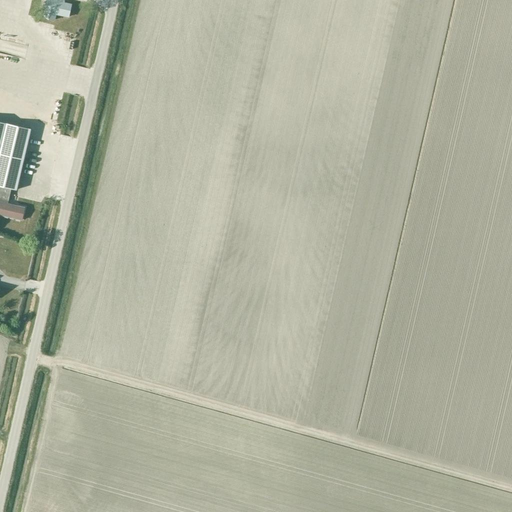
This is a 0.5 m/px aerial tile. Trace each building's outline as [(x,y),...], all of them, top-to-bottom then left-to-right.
[(12,0),(4,0),(3,3),(20,10),(23,4),(12,0)] [(45,0),(45,4),(43,4),(42,7),(44,7),(41,19),(53,22),(55,16),(67,19),(70,6),(60,3),(61,2),(53,0),(45,0)] [(0,45),(28,51),(30,40),(0,34),(0,45)] [(0,215),(21,221),(24,208),(7,204),(11,189),(16,191),(31,129),(0,122),(0,215)] [(26,187),(24,193),(32,195),(34,189),(26,187)]
